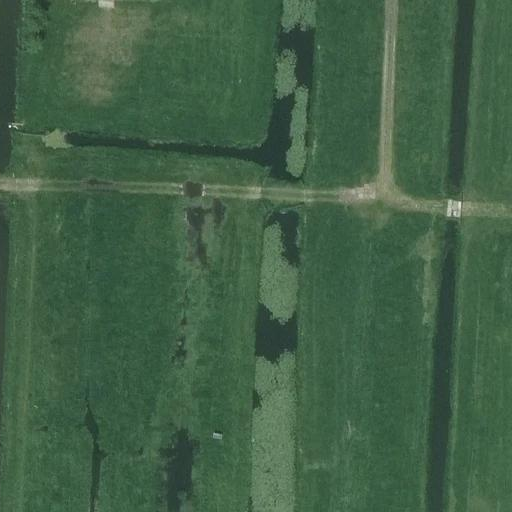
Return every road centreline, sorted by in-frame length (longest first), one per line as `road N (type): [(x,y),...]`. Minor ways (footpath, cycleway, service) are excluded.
road 1 (track): [(313,198),(511,210)]
road 2 (track): [(390,0),(380,198)]
